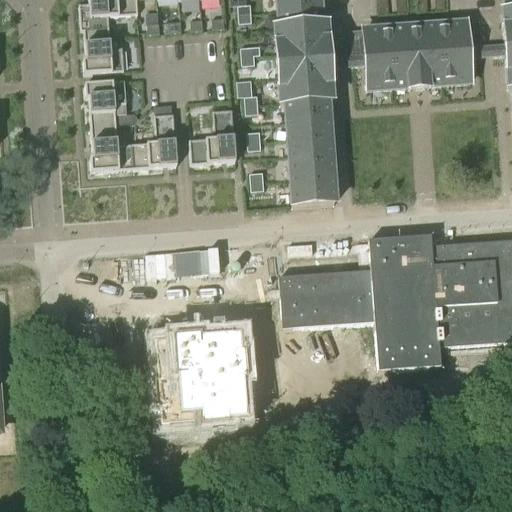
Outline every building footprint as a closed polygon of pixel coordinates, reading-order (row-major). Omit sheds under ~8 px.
[(136,19),(135,3),(133,3),(132,0),(86,0),(87,9),(77,9),(79,36),(82,36),(107,34),(106,21),(136,19)] [(317,0),(274,0),(277,32),(273,32),(278,109),(283,109),(289,189),(290,212),(333,208),(326,105),(330,105),(328,72),(364,69),(366,94),(374,94),(407,91),(407,93),(428,91),(428,90),(469,87),(467,62),(504,59),(506,92),(510,92),(511,96),(511,112),(511,0),(503,0),(505,16),(500,16),(503,49),(479,51),(477,26),(349,35),(351,60),(327,62),(324,29),(320,29),(317,0)] [(248,18),(248,9),(235,10),(235,19),(248,18)] [(249,27),(248,18),(235,19),(236,28),(249,27)] [(223,33),(222,23),(210,24),(210,34),(223,33)] [(201,34),(200,24),(188,25),(189,35),(201,34)] [(180,36),(179,26),(167,27),(167,37),(180,36)] [(158,37),(157,27),(145,28),(146,38),(158,37)] [(108,44),(107,34),(82,36),(84,64),(81,64),(82,79),(122,76),(119,43),(108,44)] [(251,60),(251,51),(238,52),(238,61),(251,60)] [(252,69),(251,60),(238,61),(239,70),(252,69)] [(123,86),(83,89),(84,103),(87,103),(89,132),(114,130),(113,119),(125,118),(123,86)] [(255,109),(254,100),(241,101),(242,110),(255,109)] [(256,118),(255,109),(242,110),(243,120),(256,118)] [(187,145),(189,169),(233,166),(230,115),(211,117),(212,143),(187,145)] [(154,148),(129,149),(131,174),(175,170),(171,120),(152,121),(154,148)] [(131,174),(129,149),(116,150),(114,130),(89,132),(91,162),(88,162),(89,177),(131,174)] [(258,145),(257,136),(244,137),(244,146),(258,145)] [(258,154),(258,145),(244,146),(245,155),(258,154)] [(260,186),(260,177),(247,178),(247,187),(260,186)] [(261,195),(260,186),(247,187),(248,196),(261,195)] [(368,276),(277,282),(280,334),(372,328),(376,378),(438,373),(438,371),(437,372),(435,353),(511,347),(511,266),(511,263),(511,245),(440,251),(429,251),(428,241),(366,246),(368,276)] [(243,387),(241,359),(239,359),(237,340),(197,343),(197,341),(169,343),(172,382),(175,382),(177,413),(195,412),(197,433),(224,431),(224,427),(243,426),(241,387),(243,387)]
